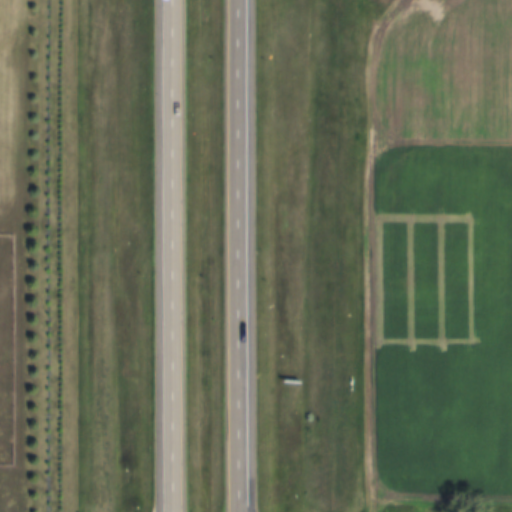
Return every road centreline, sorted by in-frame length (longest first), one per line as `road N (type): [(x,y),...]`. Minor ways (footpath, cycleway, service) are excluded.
road 1 (trunk): [(242,511),(241,0)]
road 2 (trunk): [(175,0),(175,511)]
